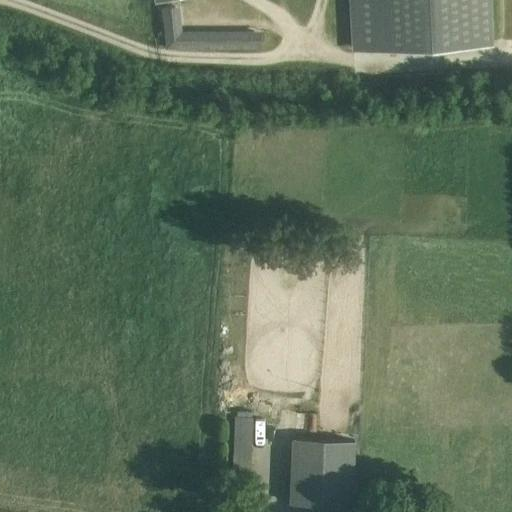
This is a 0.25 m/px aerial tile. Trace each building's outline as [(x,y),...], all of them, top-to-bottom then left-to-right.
[(493,40),(491,0),(350,0),(353,47),(413,44),(493,40)] [(159,6),(157,48),(262,48),(262,36),(178,36),(179,7),(159,6)] [(0,443),(92,453),(99,388),(0,378),(0,443)] [(494,426),(477,426),(477,409),(450,409),(450,499),(494,499),(494,426)] [(234,417),(231,482),(250,483),(252,417),(234,417)] [(427,417),(385,419),(385,426),(427,425),(427,417)] [(333,482),(333,502),(356,503),(358,442),(292,439),(290,481),(333,482)] [(0,456),(0,496),(49,497),(49,479),(43,478),(43,458),(0,456)]
